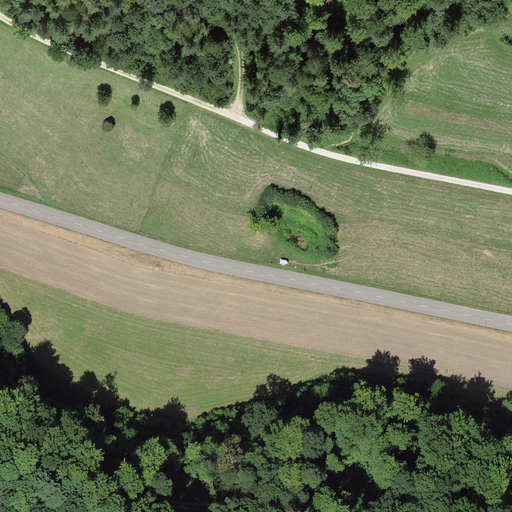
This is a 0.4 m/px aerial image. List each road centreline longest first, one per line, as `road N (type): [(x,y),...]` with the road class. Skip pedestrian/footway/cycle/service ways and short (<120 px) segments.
road 1 (track): [(511,193),(295,143),(84,61),(0,17)]
road 2 (tertiary): [(511,325),(189,259),(0,200)]
road 3 (track): [(0,444),(118,493),(277,511)]
road 4 (track): [(234,119),(240,66),(232,34),(156,0)]
